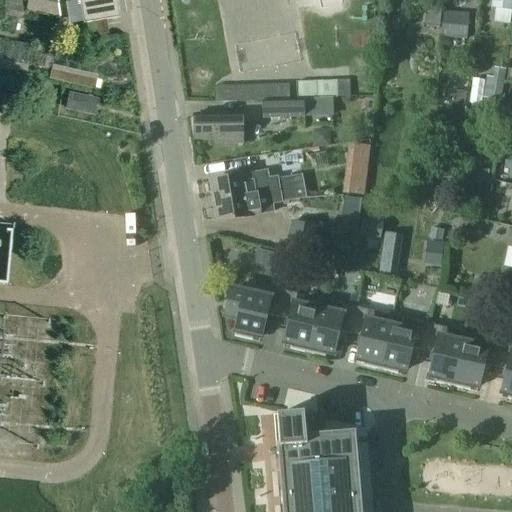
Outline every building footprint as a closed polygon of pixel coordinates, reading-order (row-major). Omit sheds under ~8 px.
[(3,0),(3,3),(27,8),(26,12),(58,18),(62,41),(86,36),(84,25),(116,19),(116,16),(119,15),(116,0),(3,0)] [(511,0),(491,0),(491,7),(511,9),(511,0)] [(23,23),(26,8),(5,4),(2,19),(23,23)] [(444,11),(442,37),(467,39),(469,13),(444,11)] [(337,80),(338,96),(351,96),(350,80),(337,80)] [(482,98),(489,99),(488,106),(500,108),(503,89),(484,86),(482,98)] [(471,92),(455,91),(453,104),(469,106),(471,92)] [(70,96),(67,110),(95,116),(97,101),(70,96)] [(302,99),(290,100),(258,101),(259,120),(303,118),(302,99)] [(196,115),(196,140),(216,140),(216,145),(244,145),(244,115),(196,115)] [(474,121),(471,146),(484,148),(488,123),(474,121)] [(216,201),(257,195),(254,175),(213,182),(216,201)] [(267,192),(303,187),(301,175),(266,181),(267,192)] [(257,195),(216,201),(219,222),(261,215),(257,195)] [(283,254),(309,260),(316,228),(290,222),(283,254)] [(443,244),(428,242),(425,265),(440,267),(443,244)] [(290,256),(272,252),(268,268),(286,273),(290,256)] [(278,317),(284,291),(270,288),(268,298),(232,289),(226,316),(238,319),(234,337),(253,341),(254,336),(261,338),(266,314),(278,317)] [(290,350),(308,354),(318,309),(295,304),(297,294),(284,291),(278,317),(290,320),(285,343),(291,345),(290,350)] [(318,309),(308,354),(325,357),(326,353),(333,354),(339,331),(351,334),(357,308),(343,305),(341,314),(318,309)] [(363,366),(380,370),(393,316),(357,308),(351,334),(363,337),(357,360),(364,361),(363,366)] [(423,350),(429,325),(393,316),(380,370),(398,374),(399,369),(406,371),(411,348),(423,350)] [(435,383),(453,387),(465,333),(464,333),(462,342),(440,337),(442,328),(429,325),(423,350),(435,353),(430,377),(436,378),(435,383)] [(496,367),(502,341),(465,333),(453,387),(470,391),(471,386),(478,388),(484,364),(496,367)] [(508,399),(511,400),(511,343),(502,341),(496,367),(508,370),(502,393),(509,395),(508,399)] [(281,468),(284,511),(359,511),(353,434),(314,437),(312,412),(277,415),(280,446),(276,446),(277,455),(279,455),(280,468),(281,468)]
